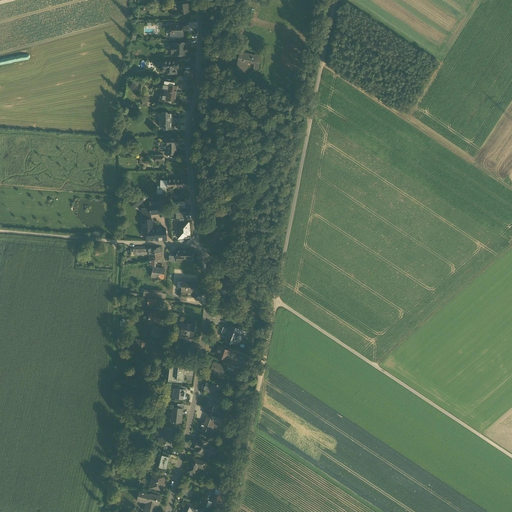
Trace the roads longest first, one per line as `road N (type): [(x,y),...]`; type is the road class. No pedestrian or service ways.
road 1 (residential): [(194,0),(199,60),(186,139),(208,289),(197,387),(168,511)]
road 2 (track): [(334,0),(274,300)]
road 3 (track): [(511,456),(274,300)]
road 4 (track): [(511,189),(320,62)]
road 5 (track): [(274,300),(232,511)]
road 6 (track): [(198,246),(0,231)]
road 7 (track): [(375,365),(511,246)]
